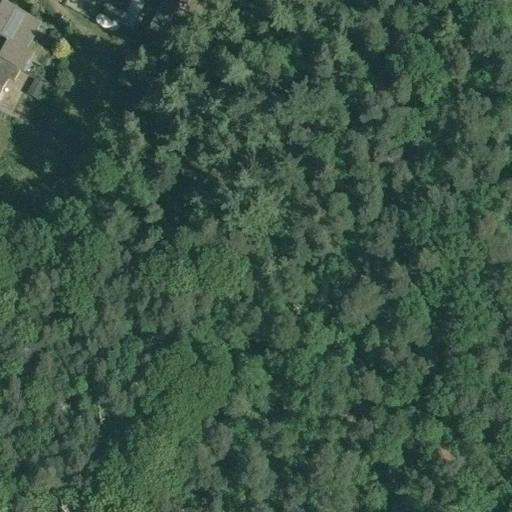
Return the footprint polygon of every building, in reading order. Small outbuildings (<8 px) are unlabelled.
[(91,0),(124,15),(131,0),(136,0),(141,2),(142,0),(91,0)] [(156,0),(176,10),(181,0),(156,0)] [(175,10),(160,3),(154,15),(169,22),(175,10)] [(0,49),(0,60),(19,71),(24,73),(33,56),(24,51),(38,26),(0,5),(0,40),(7,44),(4,50),(1,48),(0,49)] [(0,94),(8,80),(12,83),(19,71),(0,60),(0,94)] [(27,94),(37,100),(45,84),(35,79),(27,94)]
